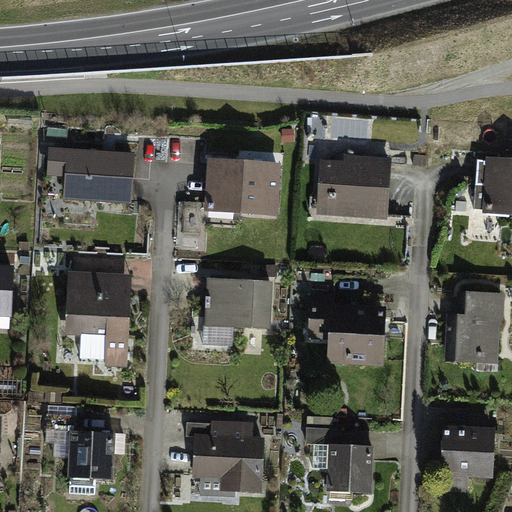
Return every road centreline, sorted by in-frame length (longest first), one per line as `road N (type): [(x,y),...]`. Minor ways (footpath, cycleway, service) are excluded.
road 1 (residential): [(170,152),(152,511)]
road 2 (secondary): [(0,50),(144,38),(337,0)]
road 3 (residential): [(428,179),(411,511)]
